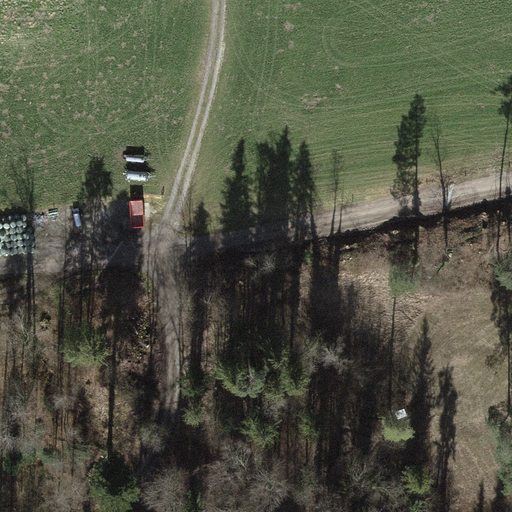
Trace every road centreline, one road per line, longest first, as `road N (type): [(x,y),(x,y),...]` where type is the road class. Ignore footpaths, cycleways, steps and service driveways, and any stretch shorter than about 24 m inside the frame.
road 1 (track): [(218,0),(208,93),(166,223),(170,427),(118,511)]
road 2 (track): [(511,181),(166,250),(0,265)]
road 3 (track): [(52,261),(83,419)]
